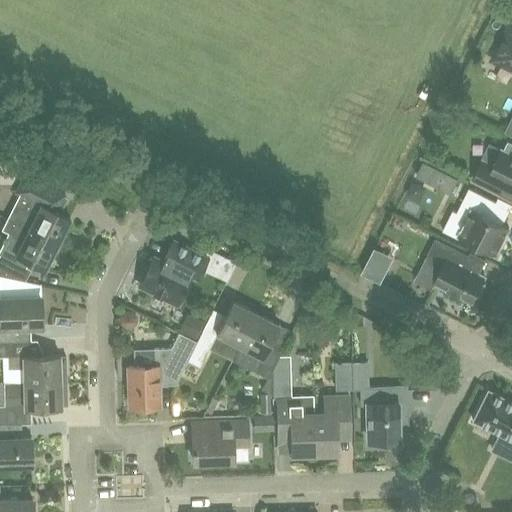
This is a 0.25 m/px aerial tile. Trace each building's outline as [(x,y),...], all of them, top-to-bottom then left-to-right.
[(511,20),(496,51),(492,59),(511,69),(511,20)] [(474,179),(500,193),(511,198),(511,143),(509,142),(505,151),(502,149),(494,165),(484,159),(474,179)] [(31,160),(28,167),(42,174),(46,167),(31,160)] [(450,193),(458,178),(446,172),(438,187),(450,193)] [(6,217),(15,222),(57,243),(70,218),(59,212),(66,198),(63,196),(64,194),(24,174),(15,191),(18,193),(6,217)] [(509,228),(503,225),(488,217),(496,201),(469,187),(456,213),(467,218),(459,234),(478,244),(476,247),(491,255),(493,251),(497,253),(509,228)] [(45,268),(57,243),(15,222),(6,217),(0,228),(9,233),(22,239),(15,253),(45,268)] [(208,256),(172,238),(161,260),(154,256),(139,285),(175,303),(190,274),(197,278),(208,256)] [(485,276),(479,273),(464,265),(469,254),(436,238),(425,260),(442,268),(435,282),(472,301),(476,294),(480,296),(485,285),(482,283),(485,276)] [(381,281),(390,263),(380,258),(383,252),(375,248),(363,272),(381,281)] [(0,275),(20,279),(26,267),(0,253),(0,275)] [(10,326),(30,325),(41,325),(40,295),(0,296),(0,298),(0,314),(0,340),(13,340),(10,340),(10,326)] [(216,333),(239,345),(256,312),(232,300),(216,333)] [(256,312),(239,345),(231,360),(267,378),(262,388),(273,394),(272,368),(278,356),(282,348),(270,342),(279,324),(256,312)] [(186,360),(199,366),(214,337),(201,330),(186,360)] [(7,368),(23,367),(23,381),(66,380),(65,356),(59,356),(59,354),(40,355),(14,356),(13,340),(0,340),(0,356),(1,357),(6,356),(7,368)] [(154,365),(128,366),(129,406),(159,405),(158,384),(172,384),(171,347),(153,347),(154,365)] [(272,368),(273,394),(273,396),(276,396),(277,430),(290,430),(291,454),(314,453),(313,417),(312,395),(291,396),(289,356),(278,356),(272,368)] [(352,388),(351,362),(335,362),(336,388),(352,388)] [(67,405),(66,380),(23,381),(24,395),(4,396),(4,405),(0,405),(0,423),(5,423),(4,408),(61,406),(61,405),(67,405)] [(376,402),(366,402),(367,439),(399,438),(398,415),(407,415),(406,385),(376,386),(376,402)] [(511,401),(488,389),(472,420),(511,438),(511,401)] [(324,417),(313,417),(314,453),(337,453),(337,428),(350,428),(348,394),(323,395),(324,417)] [(273,418),(254,419),(255,439),(274,438),(273,418)] [(192,421),(192,433),(193,461),(233,460),(232,445),(247,444),(246,419),(192,421)] [(0,437),(0,464),(31,463),(30,437),(0,437)] [(0,511),(32,511),(32,498),(0,499),(0,511)]
